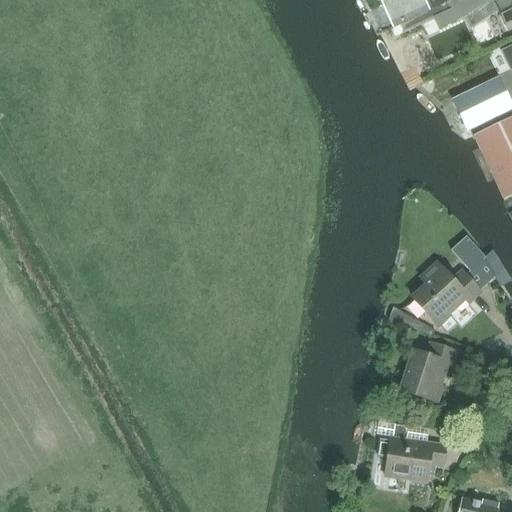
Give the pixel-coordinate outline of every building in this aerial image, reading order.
[(378,0),(393,28),(451,0),(378,0)] [(455,0),(401,26),(404,32),(404,33),(446,13),(450,22),(463,17),(455,0)] [(511,0),(492,0),(507,31),(511,29),(511,0)] [(409,44),(416,59),(471,34),(465,19),(409,44)] [(511,108),(498,80),(453,102),(467,131),(511,109),(511,108)] [(511,119),(474,137),(503,200),(511,195),(511,119)] [(469,304),(481,293),(461,272),(452,280),(444,271),(412,300),(437,327),(449,315),(448,314),(464,300),(469,304)] [(452,368),(457,353),(430,344),(426,356),(414,352),(401,392),(435,403),(441,387),(439,387),(446,366),(452,368)] [(390,442),(380,441),(378,457),(388,459),(385,475),(427,481),(430,461),(443,463),(446,449),(406,444),(407,428),(395,426),(393,442),(390,441),(390,442)] [(496,511),(499,505),(482,501),(481,504),(463,499),(459,511),(496,511)]
